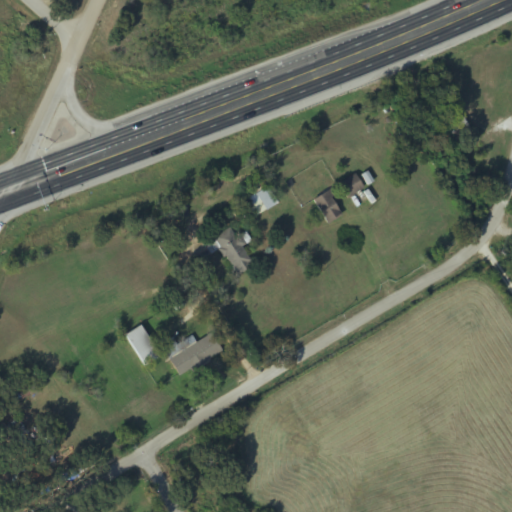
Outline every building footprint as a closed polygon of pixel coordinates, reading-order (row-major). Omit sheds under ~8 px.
[(472,133),(460,116),(445,127),(457,144),(472,133)] [(346,198),(361,189),(354,176),(339,184),(346,198)] [(262,183),(240,195),(253,218),(275,205),(262,183)] [(210,254),(218,250),(233,276),(252,265),(230,228),(204,243),(210,254)] [(143,366),(158,356),(139,326),(124,335),(143,366)] [(191,335),(164,349),(177,374),(220,353),(211,335),(195,343),(191,335)] [(34,389),(18,371),(4,383),(20,402),(34,389)]
